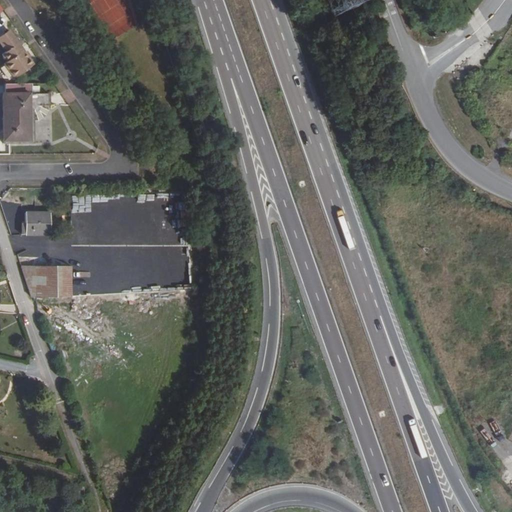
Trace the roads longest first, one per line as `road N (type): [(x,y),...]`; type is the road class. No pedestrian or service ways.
road 1 (motorway): [(213,0),(393,511)]
road 2 (motorway): [(204,0),(244,141),(275,301),(257,406),(204,511)]
road 3 (motorway): [(472,511),(338,207)]
road 4 (residential): [(15,0),(120,150),(120,172),(0,172)]
road 5 (motorway): [(440,511),(338,207)]
road 6 (residential): [(96,511),(0,224)]
road 7 (motorway): [(338,207),(264,0)]
road 8 (tertiary): [(412,75),(450,149),(511,193)]
road 9 (unclassified): [(505,0),(469,37),(412,75)]
